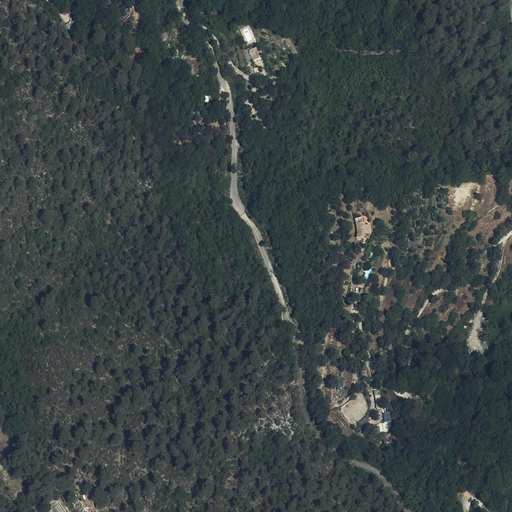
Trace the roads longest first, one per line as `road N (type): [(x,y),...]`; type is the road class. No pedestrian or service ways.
road 1 (track): [(410,511),(380,472),(321,441),(307,415),(295,339),(236,193),(226,88),(184,14),(184,0)]
road 2 (unknown): [(511,229),(418,313),(403,338),(400,375),(390,378)]
